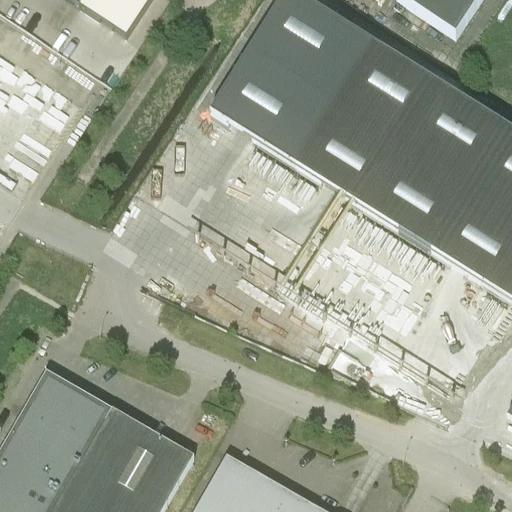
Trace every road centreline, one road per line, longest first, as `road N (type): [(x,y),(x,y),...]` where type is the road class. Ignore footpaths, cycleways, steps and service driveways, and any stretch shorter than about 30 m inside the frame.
road 1 (unclassified): [(511,505),(428,458),(106,325)]
road 2 (unclassified): [(82,181),(203,0)]
